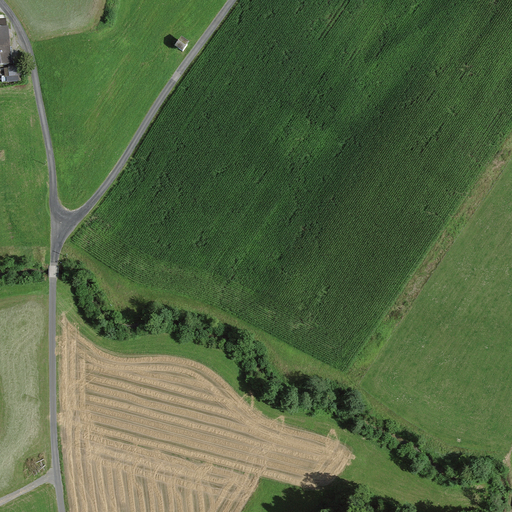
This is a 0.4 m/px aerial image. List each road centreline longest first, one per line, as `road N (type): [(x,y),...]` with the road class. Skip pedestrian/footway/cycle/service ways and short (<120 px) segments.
road 1 (unclassified): [(60,239),(231,0)]
road 2 (unclassified): [(62,511),(51,314),(60,239)]
road 3 (unclassified): [(0,5),(23,43),(60,239)]
